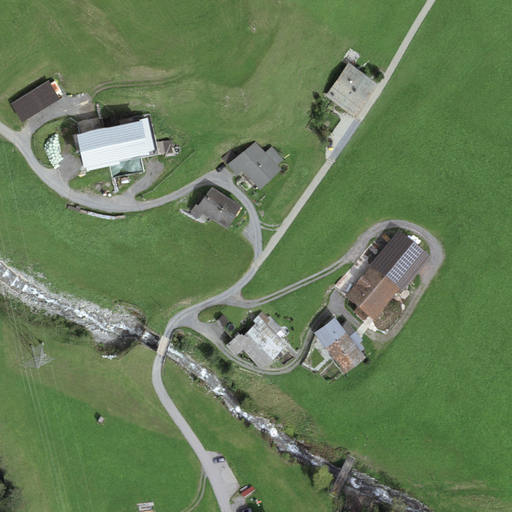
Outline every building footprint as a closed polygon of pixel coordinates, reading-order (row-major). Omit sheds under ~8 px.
[(355,117),(378,83),(348,63),(325,96),(355,117)] [(11,103),(23,122),(59,99),(47,80),(11,103)] [(140,122),(77,134),(83,168),(87,167),(87,170),(119,164),(118,161),(149,155),(148,152),(154,151),(148,118),(140,120),(140,122)] [(174,154),(171,142),(160,144),(163,157),(174,154)] [(265,153),(255,142),(227,164),(237,176),(243,171),(261,190),(282,170),(277,166),(265,153)] [(265,153),(277,166),(284,160),(272,147),(265,153)] [(213,221),(228,197),(212,187),(198,206),(196,204),(190,212),(199,219),(202,215),(213,221)] [(227,230),(242,206),(228,197),(213,221),(227,230)] [(403,291),(431,257),(399,230),(370,264),(372,266),(399,288),(403,291)] [(399,288),(372,266),(347,296),(374,319),(399,288)] [(253,321),(256,324),(247,332),(273,360),(288,346),(280,338),(286,333),(270,316),(268,318),(262,312),(253,321)] [(341,326),(335,317),(314,333),(345,375),(366,359),(361,351),(341,326)] [(341,326),(361,351),(364,349),(360,343),(363,340),(348,321),(345,323),(341,326)] [(262,370),(273,360),(247,332),(244,336),(241,332),(226,346),(236,356),(243,350),(262,370)]
